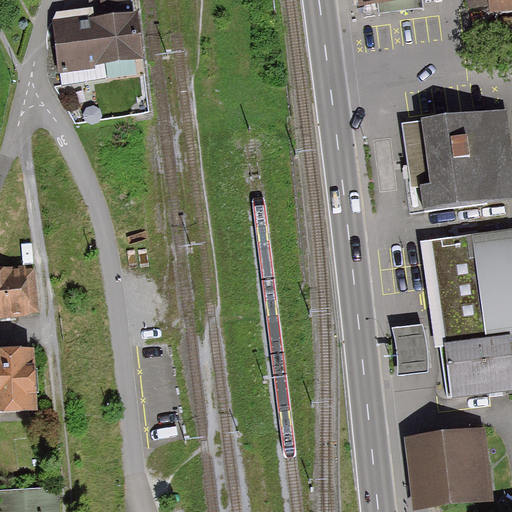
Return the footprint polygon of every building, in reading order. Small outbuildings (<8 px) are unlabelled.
[(358,0),(360,9),(378,6),(423,0),(426,0),(358,0)] [(423,0),(378,6),(379,16),(425,10),(423,0)] [(511,0),(467,0),(469,11),(489,9),(490,16),(511,13),(511,0)] [(61,75),(63,87),(110,80),(108,68),(146,63),(140,13),(89,20),(89,17),(52,22),(59,75),(61,75)] [(421,190),(424,212),(511,200),(511,145),(507,112),(421,123),(430,189),(421,190)] [(430,189),(421,123),(402,126),(411,191),(421,190),(430,189)] [(511,231),(426,243),(442,350),(449,401),(511,391),(511,231)] [(442,350),(426,243),(420,244),(436,351),(442,350)] [(0,321),(32,318),(31,314),(39,313),(35,270),(27,271),(27,268),(0,270),(0,321)] [(423,327),(392,330),(396,345),(397,355),(398,368),(398,379),(429,376),(429,364),(428,350),(427,339),(423,327)] [(0,416),(38,415),(35,352),(0,354),(0,416)] [(485,430),(404,440),(413,511),(426,511),(494,504),(485,430)] [(0,511),(60,511),(59,489),(0,492),(0,511)]
